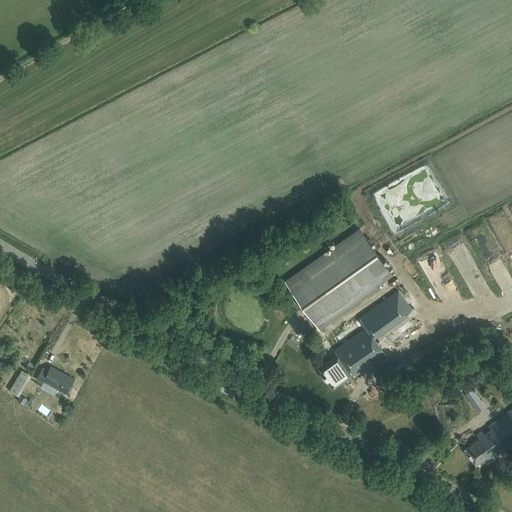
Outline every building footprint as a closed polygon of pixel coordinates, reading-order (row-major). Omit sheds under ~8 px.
[(374,207),(386,234),(398,229),(384,197),(373,202),(375,206),(374,207)] [(486,225),(472,232),(493,270),(506,263),(486,225)] [(386,354),(384,351),(417,328),(411,320),(414,318),(408,310),(419,302),(409,289),(405,292),(402,288),(399,291),(396,288),(331,334),(327,329),(331,325),(328,320),(375,285),(376,286),(392,275),(360,228),(285,281),(303,306),(318,327),(320,325),(328,337),(326,338),(337,354),(318,367),(332,387),(352,373),(355,376),(386,354)] [(396,256),(402,254),(398,245),(393,248),(396,256)] [(435,340),(398,361),(390,365),(375,373),(381,383),(399,373),(410,367),(427,358),(455,342),(449,332),(435,340)] [(66,392),(73,378),(50,366),(48,370),(43,367),(37,379),(42,382),(44,380),(66,392)] [(22,369),(9,390),(19,396),(32,375),(22,369)] [(477,411),(485,406),(472,389),(465,393),(477,411)] [(484,433),(483,431),(477,435),(479,438),(465,449),(476,464),(487,456),(490,460),(511,444),(511,409),(489,427),(490,428),(484,433)] [(435,444),(442,450),(446,446),(438,439),(435,444)]
